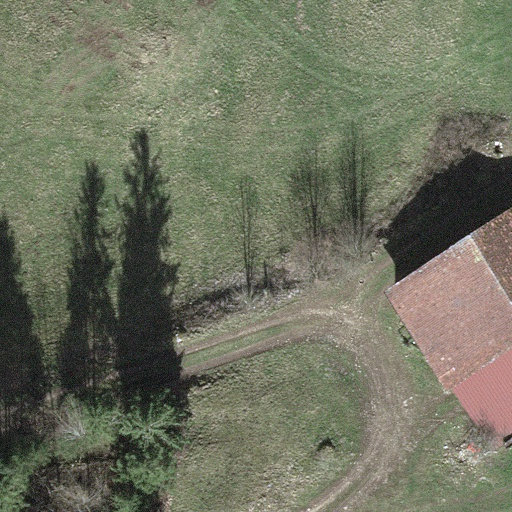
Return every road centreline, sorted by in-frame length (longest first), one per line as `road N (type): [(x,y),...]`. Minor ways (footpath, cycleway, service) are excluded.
road 1 (track): [(0,441),(347,317),(511,199)]
road 2 (track): [(338,511),(379,477),(401,444),(390,353),(347,317)]
